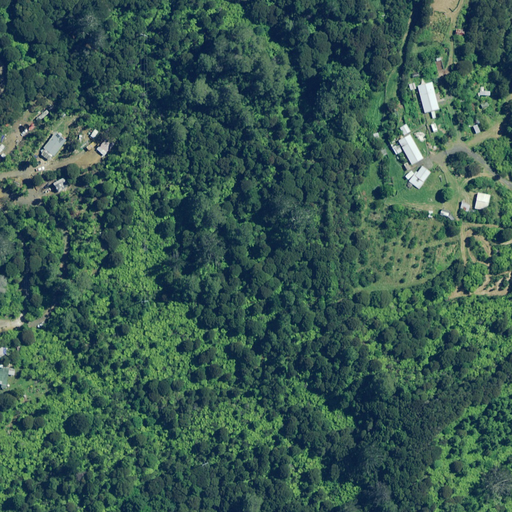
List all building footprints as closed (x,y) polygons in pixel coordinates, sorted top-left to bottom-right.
[(425,113),(431,112),(439,110),(432,83),(418,87),(425,113)] [(410,132),(407,125),(401,128),(404,136),(410,132)] [(103,135),(90,127),(89,130),(93,133),(89,141),(96,145),(103,135)] [(423,159),(410,135),(399,142),(412,165),(423,159)] [(402,152),(396,141),(390,144),(396,155),(402,152)] [(431,173),(422,167),(416,176),(410,171),(405,179),(419,189),(431,173)] [(490,196),(478,194),(475,209),(487,211),(490,196)] [(470,205),(462,203),(460,210),(468,212),(470,205)]
